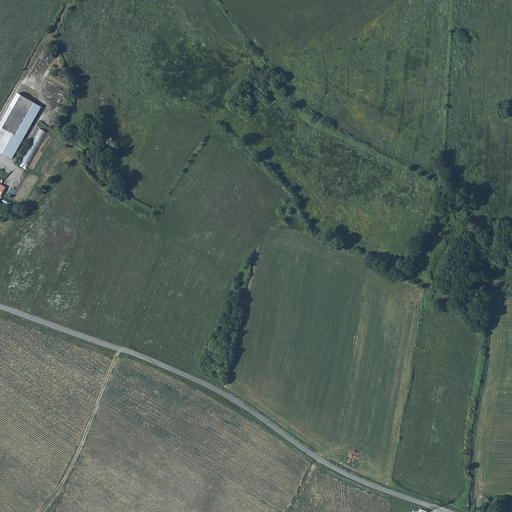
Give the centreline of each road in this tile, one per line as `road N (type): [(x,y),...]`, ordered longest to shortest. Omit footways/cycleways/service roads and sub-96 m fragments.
road 1 (unclassified): [(0,305),(192,377),(331,465),(448,511)]
road 2 (track): [(120,347),(66,475),(41,511)]
road 3 (track): [(0,118),(72,0)]
